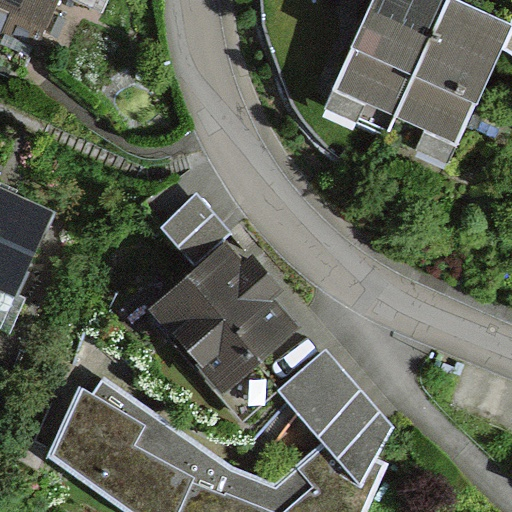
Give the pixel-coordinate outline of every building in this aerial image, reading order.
[(0,0),(0,13),(46,34),(61,0),(0,0)] [(440,8),(422,0),(369,0),(327,98),(390,125),(440,8)] [(502,34),(440,8),(390,125),(452,151),(502,34)] [(162,231),(195,268),(231,235),(197,195),(162,231)] [(51,218),(0,196),(0,298),(15,305),(51,218)] [(226,257),(146,319),(211,402),(291,339),(226,257)] [(371,476),(396,429),(327,352),(281,393),(326,447),(364,488),(371,476)] [(82,390),(58,460),(126,511),(366,511),(380,482),(371,476),(364,488),(326,447),(274,486),(101,381),(93,394),(82,390)]
